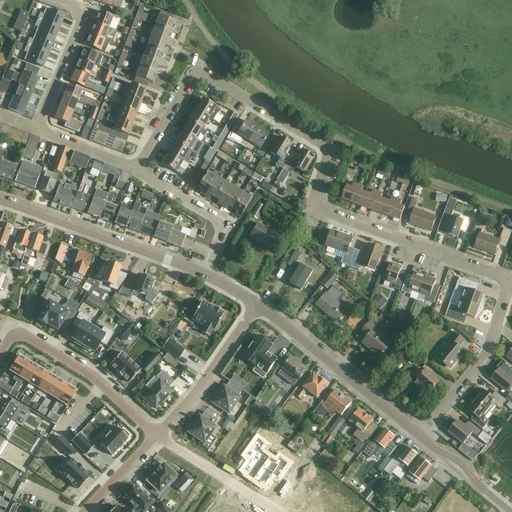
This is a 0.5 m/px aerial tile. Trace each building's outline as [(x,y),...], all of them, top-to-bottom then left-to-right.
[(100,0),(99,3),(119,10),(122,0),(100,0)] [(148,21),(150,13),(156,15),(161,3),(153,0),(147,0),(141,19),(148,21)] [(140,4),(137,11),(134,19),(139,21),(139,20),(144,6),(140,4)] [(121,7),(116,20),(122,23),(127,9),(121,7)] [(40,13),(37,20),(58,29),(64,16),(46,9),(43,15),(40,13)] [(99,12),(94,23),(110,29),(115,18),(113,17),(99,12)] [(173,17),(160,12),(154,26),(171,33),(175,23),(172,21),(173,17)] [(139,21),(134,19),(132,27),(141,30),(144,22),(139,20),(139,21)] [(37,20),(34,26),(38,28),(36,34),(53,42),(58,29),(37,20)] [(110,29),(94,23),(90,35),(111,43),(114,38),(106,35),(107,31),(109,32),(110,29)] [(171,33),(154,26),(150,37),(172,45),(173,41),(169,40),(171,33)] [(29,38),(27,45),(48,54),(53,42),(36,34),(33,40),(29,38)] [(111,43),(90,35),(85,46),(104,53),(107,44),(113,47),(114,44),(111,43)] [(172,45),(150,37),(146,47),(164,53),(166,47),(170,49),(172,45)] [(10,60),(15,50),(7,45),(2,55),(10,60)] [(27,45),(24,52),(27,53),(24,60),(42,68),(48,54),(27,45)] [(164,53),(146,47),(143,57),(164,65),(166,61),(161,60),(164,53)] [(84,48),(79,60),(93,65),(93,66),(98,68),(101,59),(103,56),(84,48)] [(164,65),(143,57),(139,67),(156,74),(159,67),(163,69),(164,65)] [(74,71),(88,76),(94,79),(96,74),(91,72),(93,66),(93,65),(79,60),(74,71)] [(156,74),(139,67),(133,82),(147,87),(148,82),(152,84),(156,74)] [(86,82),(88,76),(74,71),(69,82),(83,88),(103,95),(105,90),(86,82)] [(105,71),(101,82),(107,84),(111,73),(105,71)] [(9,72),(6,78),(15,82),(18,76),(9,72)] [(24,72),(18,84),(33,90),(38,78),(24,72)] [(2,79),(0,83),(0,90),(6,93),(10,82),(2,79)] [(18,84),(13,97),(28,103),(33,90),(18,84)] [(80,96),(82,90),(68,85),(64,96),(77,102),(93,108),(97,110),(100,104),(80,96)] [(145,91),(130,85),(126,96),(141,102),(145,91)] [(77,102),(64,96),(59,107),(72,113),(81,116),(83,112),(74,108),(77,102)] [(121,107),(137,113),(141,102),(126,96),(121,107)] [(22,115),(28,103),(13,97),(8,109),(22,115)] [(195,110),(209,119),(212,121),(216,114),(218,113),(220,110),(201,99),(195,110)] [(72,113),(59,107),(54,119),(65,123),(63,127),(78,133),(82,124),(70,119),(72,113)] [(117,119),(133,125),(137,113),(121,107),(117,119)] [(97,110),(93,108),(89,119),(93,121),(97,110)] [(202,130),(209,119),(195,110),(188,121),(202,130)] [(133,125),(117,119),(108,115),(106,121),(115,124),(113,130),(127,136),(128,136),(133,125)] [(231,117),(225,128),(228,131),(235,120),(231,117)] [(244,148),(256,128),(245,121),(244,123),(238,120),(226,139),(232,143),(233,141),(244,148)] [(188,121),(182,132),(196,140),(199,134),(204,137),(206,132),(202,130),(188,121)] [(109,136),(115,138),(120,140),(125,142),(127,136),(113,130),(95,123),(93,129),(98,131),(104,134),(109,136)] [(9,140),(13,128),(8,126),(4,137),(9,140)] [(80,138),(86,140),(90,128),(85,126),(80,138)] [(13,128),(9,140),(15,142),(19,130),(13,128)] [(222,141),(228,131),(225,128),(218,139),(222,141)] [(256,128),(244,148),(250,152),(254,145),(259,149),(256,154),(262,158),(272,140),(267,137),(268,135),(256,128)] [(98,131),(93,129),(88,141),(94,143),(98,131)] [(19,130),(15,142),(20,144),(24,132),(19,130)] [(98,131),(94,143),(99,145),(104,134),(98,131)] [(24,132),(20,144),(26,146),(30,135),(24,132)] [(196,140),(182,132),(175,143),(189,151),(196,140)] [(104,134),(99,145),(105,147),(109,136),(104,134)] [(31,161),(39,138),(30,135),(26,146),(21,157),(31,161)] [(109,136),(105,147),(110,149),(115,138),(109,136)] [(283,170),(291,155),(287,152),(291,144),(279,137),(269,153),(279,159),(275,165),(283,170)] [(115,138),(110,149),(116,152),(120,140),(115,138)] [(212,150),(216,152),(222,141),(218,139),(212,150)] [(125,142),(120,140),(116,152),(121,154),(126,142),(125,142)] [(193,153),(189,151),(175,143),(169,154),(183,162),(186,156),(190,158),(193,153)] [(57,161),(53,170),(58,172),(60,173),(69,150),(60,147),(55,160),(57,161)] [(216,152),(212,150),(209,148),(202,159),(205,161),(209,163),(216,152)] [(0,150),(0,176),(11,181),(17,165),(15,164),(14,166),(0,161),(4,152),(0,150)] [(291,155),(283,170),(290,174),(294,168),(304,173),(313,158),(301,150),(296,158),(291,155)] [(69,163),(85,169),(89,158),(73,152),(69,163)] [(216,157),(225,162),(227,158),(218,152),(216,157)] [(179,168),(183,162),(169,154),(162,165),(181,176),(184,171),(179,168)] [(91,161),(88,168),(100,173),(102,166),(91,161)] [(198,172),(202,174),(209,163),(205,161),(198,172)] [(363,173),(366,165),(360,163),(357,170),(363,173)] [(105,164),(102,171),(114,176),(117,169),(105,164)] [(369,175),(372,167),(366,165),(363,173),(369,175)] [(20,169),(15,182),(34,189),(40,172),(34,169),(33,174),(20,169)] [(115,188),(124,191),(126,184),(130,175),(122,172),(122,171),(117,169),(114,176),(112,183),(117,184),(115,188)] [(382,180),(383,177),(385,172),(379,170),(376,177),(382,180)] [(45,172),(38,191),(50,195),(54,182),(57,183),(59,177),(45,172)] [(196,185),(202,174),(198,172),(192,183),(196,185)] [(207,172),(197,188),(201,190),(199,193),(204,196),(216,177),(207,172)] [(211,196),(215,199),(224,182),(216,177),(204,196),(209,199),(211,196)] [(222,207),(233,188),(224,182),(215,199),(219,201),(217,204),(222,207)] [(263,182),(260,187),(269,192),(272,188),(263,182)] [(71,209),(71,208),(77,193),(69,190),(70,187),(65,184),(63,188),(58,186),(52,202),(71,209)] [(132,186),(126,184),(124,191),(124,192),(129,194),(132,186)] [(352,203),(358,185),(353,184),(351,188),(347,187),(343,196),(342,200),(352,203)] [(71,208),(71,209),(83,213),(89,196),(87,195),(86,197),(82,195),(85,187),(80,185),(77,193),(71,208)] [(352,203),(361,207),(366,194),(361,192),(363,187),(358,185),(352,203)] [(228,207),(232,209),(242,193),(233,188),(222,207),(227,210),(228,207)] [(94,195),(87,214),(99,218),(106,197),(107,194),(96,190),(94,195)] [(143,191),(140,197),(150,201),(152,195),(143,191)] [(366,194),(361,207),(371,210),(377,192),(372,191),(371,195),(366,194)] [(371,210),(380,214),(385,201),(381,199),(382,194),(377,192),(371,210)] [(240,217),(251,198),(242,193),(232,209),(236,211),(234,214),(240,217)] [(107,194),(106,197),(99,218),(111,223),(116,208),(109,205),(113,196),(107,194)] [(390,202),(385,201),(380,214),(390,217),(396,200),(392,198),(390,202)] [(409,224),(430,232),(436,217),(415,209),(418,200),(412,198),(405,217),(411,219),(409,224)] [(401,201),(396,200),(390,217),(400,221),(405,208),(400,206),(401,201)] [(135,203),(131,213),(126,228),(137,232),(153,238),(158,223),(135,215),(139,204),(135,203)] [(257,203),(250,215),(256,219),(263,206),(257,203)] [(114,224),(126,228),(131,213),(124,211),(126,206),(121,204),(114,224)] [(445,211),(437,233),(444,236),(445,234),(457,238),(460,231),(463,232),(468,219),(460,216),(459,220),(450,217),(452,213),(445,211)] [(23,228),(26,220),(20,218),(17,226),(23,228)] [(0,246),(4,249),(9,235),(12,228),(0,223),(0,246)] [(180,248),(180,247),(185,236),(171,231),(172,228),(158,223),(153,238),(180,248)] [(257,224),(250,236),(271,249),(278,237),(257,224)] [(17,230),(12,228),(9,235),(14,237),(17,230)] [(480,233),(474,248),(494,256),(498,246),(505,248),(511,231),(504,229),(499,241),(480,233)] [(15,251),(23,254),(24,254),(31,235),(19,231),(11,254),(13,255),(15,251)] [(341,264),(348,267),(354,250),(349,248),(352,239),(331,231),(326,246),(345,253),(341,264)] [(31,235),(24,254),(23,254),(20,265),(26,267),(32,252),(36,254),(35,257),(42,259),(47,245),(41,243),(43,239),(31,235)] [(61,265),(67,249),(60,247),(61,244),(60,244),(54,260),(55,260),(61,265)] [(376,271),(383,250),(368,245),(365,254),(354,250),(348,267),(359,271),(360,268),(364,270),(365,267),(376,271)] [(296,251),(287,265),(297,271),(289,284),(301,291),(313,272),(301,265),(297,263),(302,255),(296,251)] [(84,277),(91,257),(78,252),(70,273),(84,277)] [(102,267),(95,277),(101,280),(100,281),(110,284),(109,288),(116,291),(127,276),(118,272),(120,267),(107,262),(105,268),(102,267)] [(400,272),(402,268),(390,264),(384,281),(391,284),(390,288),(399,291),(406,274),(400,272)] [(331,273),(322,283),(329,289),(338,279),(331,273)] [(407,275),(401,292),(411,296),(409,299),(416,302),(419,294),(425,276),(414,273),(413,277),(407,275)] [(129,276),(117,293),(130,298),(132,294),(138,296),(139,294),(146,296),(144,300),(150,305),(158,295),(150,289),(153,281),(151,280),(151,278),(147,277),(145,278),(138,275),(137,279),(129,276)] [(419,294),(416,302),(423,304),(424,300),(434,304),(440,287),(434,285),(436,280),(425,276),(419,294)] [(463,293),(460,301),(482,308),(483,303),(483,297),(483,295),(473,291),(475,284),(459,278),(455,290),(463,293)] [(92,294),(99,297),(97,302),(100,303),(106,290),(96,285),(92,294)] [(326,294),(317,306),(336,323),(346,311),(337,303),(344,296),(333,287),(326,294)] [(89,295),(86,301),(93,305),(97,300),(89,295)] [(378,296),(373,302),(380,309),(386,303),(378,296)] [(46,326),(46,325),(57,331),(59,327),(65,331),(76,313),(63,305),(61,309),(48,301),(36,320),(46,326)] [(482,308),(460,301),(458,308),(449,305),(445,317),(461,323),(464,316),(475,320),(475,317),(479,313),(482,308)] [(196,311),(191,320),(204,327),(201,333),(208,337),(212,329),(214,330),(223,314),(221,313),(222,312),(214,308),(214,309),(201,302),(197,309),(196,309),(196,311)] [(414,315),(416,305),(407,304),(405,313),(414,315)] [(89,319),(79,313),(71,326),(77,329),(71,339),(75,341),(73,343),(81,348),(93,329),(86,324),(89,319)] [(408,315),(398,313),(397,323),(404,330),(408,315)] [(417,322),(411,319),(405,331),(410,335),(417,322)] [(370,322),(362,332),(368,337),(363,343),(380,358),(392,344),(375,330),(376,328),(370,322)] [(100,343),(105,346),(113,333),(103,327),(100,333),(93,329),(81,348),(89,353),(90,351),(94,353),(100,343)] [(451,343),(438,358),(450,368),(463,353),(458,348),(464,341),(454,334),(448,341),(451,343)] [(259,337),(244,358),(257,367),(253,372),(263,379),(277,360),(267,353),(272,346),(259,337)] [(167,340),(162,348),(178,360),(184,352),(167,340)] [(121,353),(109,366),(116,372),(115,373),(121,378),(121,377),(128,383),(140,371),(121,353)] [(154,354),(141,368),(146,374),(160,359),(154,354)] [(167,355),(163,359),(167,363),(168,363),(174,369),(178,365),(172,359),(167,355)] [(12,380),(16,382),(28,362),(19,357),(10,371),(15,375),(12,380)] [(283,369),(279,375),(294,386),(298,381),(308,369),(302,365),(301,366),(291,358),(283,369)] [(23,380),(29,383),(38,368),(28,362),(16,382),(20,385),(23,380)] [(194,378),(200,371),(190,363),(184,371),(194,378)] [(511,370),(504,364),(491,379),(506,392),(511,384),(511,370)] [(38,389),(47,374),(38,368),(29,383),(34,386),(31,391),(35,394),(38,389)] [(417,380),(414,384),(427,395),(430,391),(431,392),(439,382),(425,370),(417,380)] [(144,397),(143,398),(155,409),(161,402),(163,404),(163,403),(166,400),(165,398),(171,392),(168,389),(174,382),(162,371),(155,378),(159,381),(149,392),(147,390),(142,395),(144,397)] [(47,374),(38,389),(48,395),(57,380),(47,374)] [(321,400),(327,392),(324,390),(328,385),(319,378),(314,374),(296,396),(301,400),(307,391),(317,399),(318,398),(321,400)] [(48,395),(57,400),(66,385),(57,380),(48,395)] [(223,387),(217,396),(214,396),(213,399),(213,402),(212,403),(228,414),(239,398),(237,397),(241,391),(228,383),(224,388),(223,387)] [(76,391),(66,385),(57,400),(67,406),(75,392),(76,391)] [(15,399),(19,394),(12,389),(9,395),(15,399)] [(475,400),(489,412),(494,406),(499,409),(506,401),(495,392),(491,397),(483,390),(475,400)] [(331,396),(327,392),(321,400),(322,401),(315,412),(321,417),(325,416),(330,420),(336,412),(341,416),(351,404),(335,391),(331,396)] [(21,402),(27,406),(31,401),(24,397),(21,402)] [(0,400),(0,413),(11,420),(10,420),(15,423),(21,413),(25,415),(28,410),(11,399),(8,404),(0,399),(0,400)] [(489,412),(475,400),(467,410),(475,416),(471,421),(482,430),(489,422),(485,418),(489,412)] [(256,402),(251,408),(257,412),(262,406),(256,402)] [(40,407),(37,412),(44,416),(47,411),(40,407)] [(236,410),(231,415),(236,419),(241,415),(236,410)] [(357,454),(378,428),(372,422),(373,421),(359,410),(349,422),(358,429),(353,436),(357,439),(353,444),(356,446),(352,451),(357,454)] [(56,424),(59,418),(50,412),(46,418),(56,424)] [(215,439),(209,435),(214,428),(213,427),(217,421),(204,412),(200,418),(199,417),(193,425),(190,426),(188,428),(189,431),(188,432),(203,443),(201,446),(208,450),(210,448),(209,447),(215,439)] [(0,434),(5,438),(9,432),(4,430),(10,420),(11,420),(0,413),(0,434)] [(326,434),(332,438),(345,420),(339,416),(326,434)] [(457,421),(448,432),(463,445),(472,434),(476,437),(481,432),(470,423),(466,428),(457,421)] [(495,435),(500,428),(491,422),(486,428),(495,435)] [(111,456),(127,439),(127,438),(128,436),(123,431),(121,433),(115,427),(99,444),(111,456)] [(373,440),(363,453),(369,458),(379,445),(385,450),(382,453),(388,458),(397,447),(391,442),(394,438),(384,430),(375,441),(373,440)] [(478,438),(487,446),(492,439),(483,432),(478,438)] [(79,434),(71,442),(86,455),(93,447),(79,434)] [(69,456),(74,450),(60,437),(55,443),(69,456)] [(251,460),(243,471),(247,474),(246,476),(252,480),(268,458),(261,453),(265,446),(256,440),(245,456),(251,460)] [(418,455),(408,448),(407,449),(403,445),(384,473),(391,477),(397,468),(405,473),(409,467),(418,455)] [(268,458),(252,480),(258,484),(259,483),(264,486),(272,475),(277,479),(287,464),(279,458),(275,463),(268,458)] [(430,468),(431,466),(420,458),(412,469),(410,468),(405,474),(407,476),(409,474),(416,479),(413,482),(416,485),(419,482),(422,478),(429,483),(437,473),(430,468)] [(72,460),(59,473),(77,490),(89,476),(83,471),(84,470),(78,465),(78,466),(72,460)] [(175,479),(174,477),(175,476),(163,465),(147,482),(159,493),(169,483),(170,484),(175,479)] [(185,474),(180,479),(188,486),(192,481),(185,474)] [(379,493),(384,483),(377,480),(372,489),(379,493)] [(143,511),(152,503),(135,486),(123,498),(134,508),(132,510),(134,511),(143,511)] [(375,494),(369,490),(363,499),(371,506),(376,499),(373,497),(375,494)] [(426,498),(423,501),(429,506),(432,502),(426,498)] [(382,503),(378,509),(380,511),(386,511),(388,509),(382,503)]
